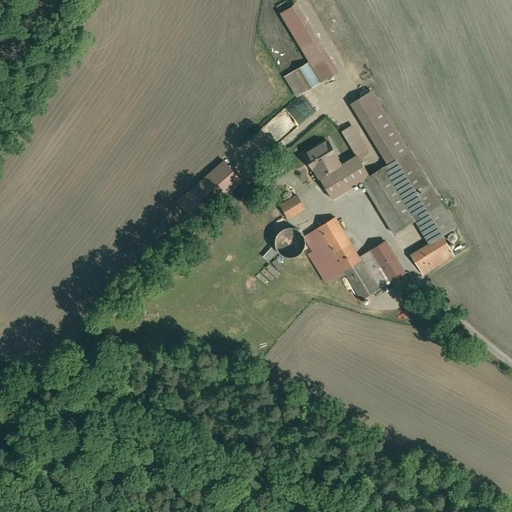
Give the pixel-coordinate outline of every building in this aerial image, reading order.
[(313,0),(337,47),(352,40),(332,0),(313,0)] [(325,60),(293,6),(280,14),(309,62),(312,68),(324,60),(325,60)] [(309,62),(284,77),(297,98),(306,92),(329,78),(325,71),(329,68),(324,60),(312,68),(309,62)] [(386,165),(409,152),(374,93),(351,107),(386,165)] [(278,121),(289,133),(315,111),(304,99),(278,121)] [(370,153),(355,129),(343,132),(358,156),(360,159),(370,153)] [(328,141),(304,155),(315,172),(316,172),(320,178),(342,165),(338,158),(328,141)] [(456,229),(409,152),(386,165),(383,167),(416,221),(430,244),(443,236),(456,229)] [(342,165),(320,178),(332,199),(362,181),(370,176),(360,159),(358,156),(342,165)] [(383,167),(370,176),(362,181),(395,234),(416,221),(383,167)] [(236,171),(202,199),(217,218),(251,190),(236,171)] [(298,196),(281,206),(288,218),(305,208),(298,196)] [(335,217),(318,228),(344,271),(361,260),(359,257),(335,217)] [(290,227),(288,228),(286,228),(284,229),(283,230),(281,231),(279,233),(278,234),(277,236),(277,238),(276,240),(276,242),(276,244),(277,246),(277,248),(279,250),(280,252),(281,253),(283,254),(284,255),(286,256),(289,257),(292,257),(295,257),(297,256),(298,255),(300,255),(301,254),(302,252),(304,250),(305,248),(305,246),(306,245),(306,242),(305,239),(305,237),(304,235),(303,234),(301,231),(300,230),(298,229),(296,228),(294,228),(293,227),(290,227)] [(344,271),(318,228),(309,233),(311,237),(318,248),(336,277),(344,271)] [(430,244),(412,255),(423,274),(455,255),(443,236),(430,244)] [(458,240),(457,239),(456,239),(455,238),(454,238),(453,239),(452,239),(452,240),(451,241),(450,242),(450,243),(450,244),(451,244),(451,245),(451,246),(452,246),(453,247),(455,247),(456,247),(457,247),(458,246),(459,245),(459,244),(459,243),(459,242),(459,241),(459,240),(458,240)] [(405,274),(385,241),(359,257),(361,260),(362,260),(380,290),(405,274)] [(263,256),(269,262),(278,251),(272,246),(263,256)] [(336,277),(318,248),(309,254),(327,282),(336,277)] [(361,260),(344,271),(362,300),(380,290),(362,260),(361,260)]
